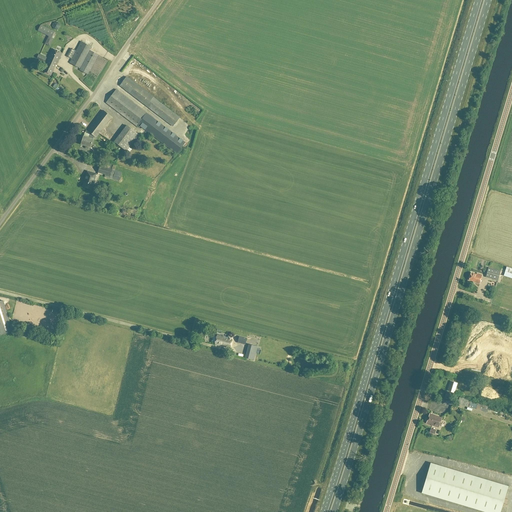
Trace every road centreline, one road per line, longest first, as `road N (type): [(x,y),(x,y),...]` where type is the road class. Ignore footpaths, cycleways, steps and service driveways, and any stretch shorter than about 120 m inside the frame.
road 1 (trunk): [(333,511),(488,0)]
road 2 (trunk): [(478,0),(324,511)]
road 3 (tertiary): [(387,511),(511,95)]
road 4 (unclassified): [(0,223),(158,0)]
road 5 (unknown): [(0,289),(189,341)]
